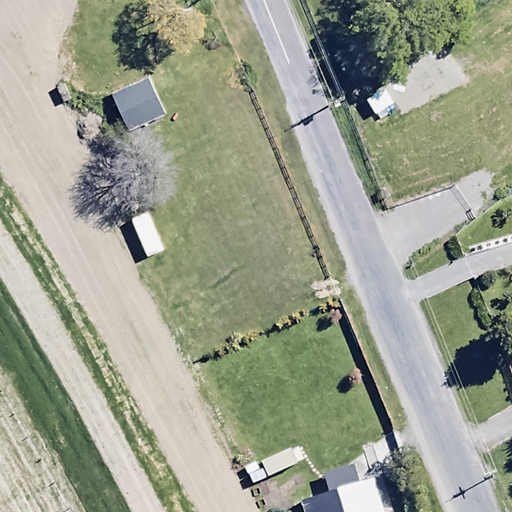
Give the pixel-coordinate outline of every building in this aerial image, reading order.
[(155,68),(147,47),(133,13),(144,8),(140,0),(34,0),(53,44),(106,22),(107,24),(113,21),(137,76),(155,68)] [(147,47),(155,68),(159,77),(206,57),(193,27),(147,47)] [(146,79),(110,96),(128,134),(165,117),(146,79)] [(101,144),(78,112),(67,121),(75,132),(69,137),(78,150),(86,143),(92,151),(101,144)] [(256,481),(264,496),(298,479),(290,464),(256,481)] [(378,511),(373,494),(317,511),(378,511)]
